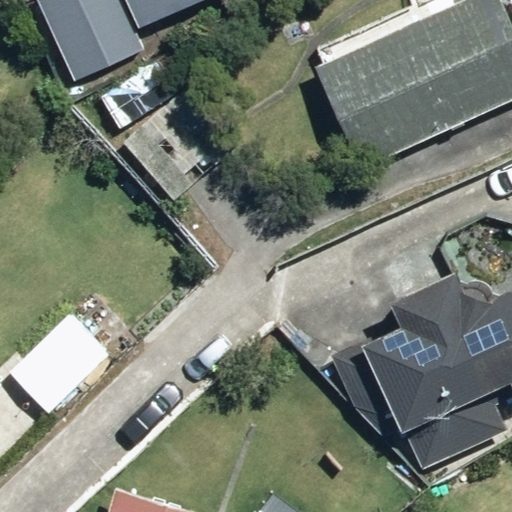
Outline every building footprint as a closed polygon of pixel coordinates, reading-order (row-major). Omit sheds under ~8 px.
[(138,53),(115,0),(38,0),(74,81),(138,53)] [(119,0),(133,30),(200,0),(119,0)] [(511,44),(491,0),(454,0),(307,68),(354,169),(511,95),(511,44)] [(381,333),(345,349),(402,479),(501,436),(488,405),(511,394),(511,285),(511,283),(450,309),(435,275),(368,304),(381,333)] [(105,353),(66,311),(3,370),(41,412),(105,353)] [(186,511),(113,487),(103,511),(186,511)]
